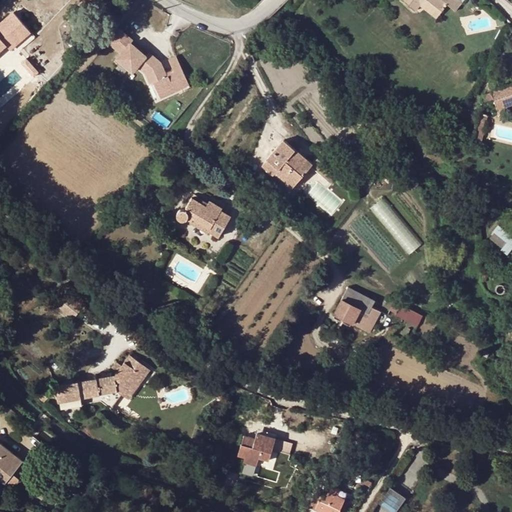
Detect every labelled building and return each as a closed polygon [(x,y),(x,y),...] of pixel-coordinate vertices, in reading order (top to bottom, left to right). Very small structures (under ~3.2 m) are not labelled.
[(402,0),(415,10),(419,6),(423,1),(439,13),(446,4),(454,11),(461,3),(457,0),(402,0)] [(439,13),(423,1),(419,6),(435,19),(439,13)] [(0,47),(5,43),(6,45),(10,50),(30,32),(19,19),(0,34),(0,47)] [(165,74),(160,62),(148,52),(146,55),(130,42),(132,40),(119,28),(107,42),(120,52),(115,58),(132,72),(137,66),(144,72),(149,83),(152,82),(160,97),(175,90),(172,84),(186,78),(181,66),(173,70),(165,74)] [(181,66),(176,55),(168,59),(173,70),(181,66)] [(189,84),(186,78),(172,84),(175,90),(189,84)] [(511,84),(490,91),(496,109),(511,104),(511,84)] [(380,141),(359,109),(351,115),(365,134),(368,132),(375,144),(380,141)] [(476,121),(484,124),(486,117),(478,115),(476,121)] [(481,139),(484,124),(476,121),(472,137),(481,139)] [(309,166),(329,183),(336,175),(316,158),(311,164),(283,140),(261,166),(272,175),(274,173),(291,187),(309,166)] [(375,158),(384,152),(381,146),(371,152),(375,158)] [(184,219),(190,223),(194,217),(209,226),(207,230),(218,237),(219,235),(226,224),(230,216),(220,210),(221,207),(209,201),(207,203),(206,206),(202,203),(191,197),(183,211),(181,211),(180,211),(179,212),(178,213),(177,214),(177,215),(177,217),(178,218),(179,219),(180,219),(181,220),(183,220),(184,219)] [(209,226),(194,217),(190,223),(206,232),(207,230),(209,226)] [(229,226),(226,224),(219,235),(223,237),(229,226)] [(509,253),(511,248),(511,234),(499,224),(489,237),(509,253)] [(369,333),(379,312),(371,307),(374,301),(347,287),(333,314),(360,328),(369,333)] [(73,318),(82,306),(69,296),(59,308),(73,318)] [(388,310),(395,314),(400,305),(393,301),(388,310)] [(400,305),(395,314),(417,325),(421,315),(400,305)] [(160,360),(163,356),(157,351),(154,355),(160,360)] [(120,392),(126,383),(131,387),(141,373),(137,371),(142,363),(129,353),(121,365),(116,361),(111,367),(116,371),(114,375),(55,385),(58,402),(119,391),(120,392)] [(129,398),(150,369),(142,363),(137,371),(141,373),(131,387),(126,383),(120,392),(129,398)] [(3,403),(0,406),(0,411),(12,420),(17,414),(3,403)] [(255,438),(243,435),(238,454),(245,456),(244,461),(257,464),(259,456),(269,459),(275,437),(257,432),(255,438)] [(0,482),(9,490),(17,480),(23,484),(28,477),(17,468),(23,461),(0,442),(0,482)] [(324,511),(338,511),(344,498),(318,487),(310,506),(324,511)] [(91,506),(97,495),(83,488),(78,500),(91,506)]
